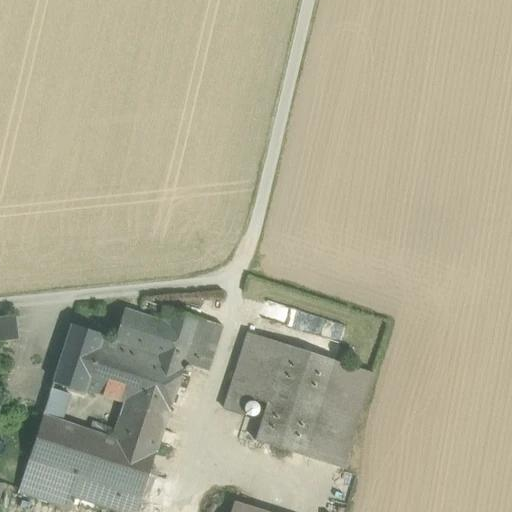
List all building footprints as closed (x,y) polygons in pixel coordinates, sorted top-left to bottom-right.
[(168,323),(124,309),(114,341),(158,355),(166,328),(168,323)] [(199,319),(172,310),(168,323),(166,328),(193,337),(199,319)] [(0,340),(18,339),(16,314),(0,314),(0,340)] [(222,326),(199,319),(193,337),(184,363),(184,364),(190,366),(207,372),(222,326)] [(103,335),(72,325),(53,383),(85,393),(85,391),(102,337),(103,335)] [(193,337),(166,328),(158,355),(184,363),(193,337)] [(285,345),(248,333),(224,409),(242,415),(248,397),(267,403),(285,345)] [(114,341),(102,337),(85,391),(125,404),(167,417),(184,364),(184,363),(158,355),(114,341)] [(334,360),(285,345),(267,403),(255,441),(304,456),(334,360)] [(51,390),(42,416),(61,422),(69,396),(51,390)] [(167,417),(125,404),(121,416),(163,430),(167,417)] [(61,422),(42,416),(28,461),(76,476),(111,487),(142,497),(156,453),(114,439),(61,422)] [(163,430),(121,416),(114,439),(156,453),(163,430)] [(76,476),(28,461),(18,492),(67,507),(71,496),(70,495),(76,476)] [(111,487),(76,476),(70,495),(71,496),(105,506),(111,487)] [(136,511),(142,497),(111,487),(105,506),(122,511),(136,511)] [(230,511),(273,511),(234,501),(230,511)]
